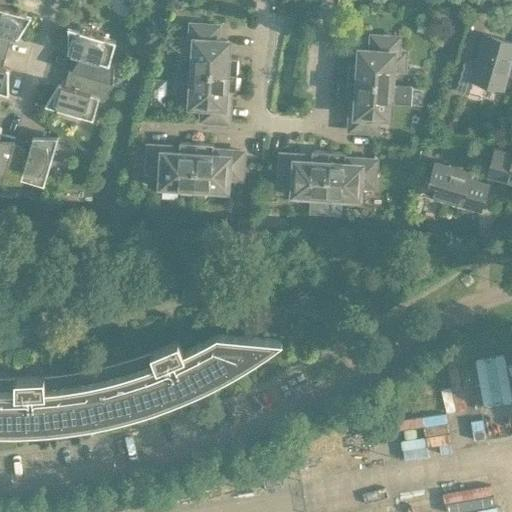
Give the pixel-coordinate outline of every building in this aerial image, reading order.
[(31,15),(0,6),(0,48),(7,51),(11,35),(18,37),(31,15)] [(193,56),(192,71),(237,74),(238,57),(227,57),(228,40),(217,40),(218,25),(217,25),(217,26),(192,25),(192,23),(191,23),(190,38),(183,38),(182,55),(193,56)] [(115,40),(74,28),(67,26),(68,52),(74,53),(69,69),(112,82),(113,77),(113,64),(114,63),(109,61),(115,40)] [(464,62),(455,90),(468,94),(472,80),(502,89),(511,56),(511,42),(484,34),(475,66),(464,62)] [(348,64),(346,81),(391,84),(392,69),(403,70),(405,52),(398,52),(399,37),(397,37),(397,38),(372,36),(372,35),(371,35),(370,49),(359,49),(358,65),(348,64)] [(7,51),(0,48),(0,90),(8,93),(8,68),(2,66),(7,51)] [(112,82),(69,69),(65,85),(58,83),(45,104),(93,118),(99,97),(103,99),(104,97),(111,86),(112,82)] [(237,74),(192,71),(191,86),(188,86),(187,105),(194,105),(202,105),(201,120),(202,120),(202,119),(227,120),(227,122),(228,122),(230,91),(235,91),(237,74)] [(391,84),(346,81),(345,98),(351,99),(349,129),(350,130),(350,128),(375,130),(375,131),(376,131),(377,117),(392,118),(393,99),(390,99),(391,84)] [(0,125),(0,179),(2,180),(15,137),(0,132),(0,131),(1,127),(0,125)] [(31,142),(15,137),(2,180),(7,181),(20,182),(21,182),(23,178),(44,184),(58,136),(32,136),(31,142)] [(196,142),(179,141),(179,147),(148,145),(148,146),(149,146),(148,171),(146,171),(146,172),(161,173),(160,181),(160,188),(178,189),(178,186),(193,187),(196,142)] [(213,144),(196,142),(193,187),(208,188),(208,191),(227,192),(227,185),(227,177),(242,178),(242,177),(241,177),(242,152),(243,152),(244,151),(213,149),(213,144)] [(401,158),(402,147),(389,146),(388,156),(401,158)] [(511,152),(494,148),(487,170),(511,177),(511,152)] [(279,180),(279,181),(293,182),(292,196),(310,197),(310,209),(325,210),(328,151),(311,150),(311,155),(280,153),(280,155),(282,155),(280,180),(279,180)] [(328,151),(325,210),(340,211),(340,199),(359,201),(359,194),(360,186),(374,187),(374,186),(373,186),(374,161),(376,161),(376,159),(345,158),(345,152),(328,151)] [(434,162),(427,185),(426,190),(481,206),(488,183),(469,178),(471,172),(434,162)] [(98,367),(94,368),(104,421),(107,420),(123,417),(138,412),(153,408),(168,402),(183,397),(202,388),(216,381),(230,374),(244,366),(257,357),(267,351),(282,340),(238,336),(232,335),(216,334),(200,342),(190,348),(183,351),(178,340),(150,351),(142,354),(134,357),(116,362),(107,365),(98,367)] [(0,430),(13,431),(29,431),(45,430),(61,428),(81,425),(104,421),(94,368),(89,369),(79,371),(70,372),(62,373),(52,375),(43,375),(41,376),(33,376),(14,377),(6,377),(0,376),(0,430)] [(444,479),(447,510),(494,505),(491,474),(444,479)]
